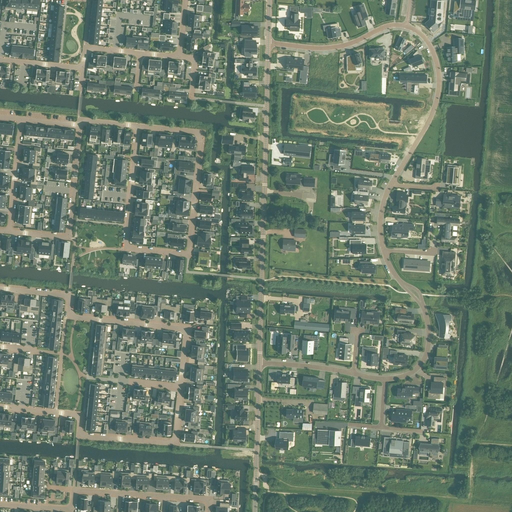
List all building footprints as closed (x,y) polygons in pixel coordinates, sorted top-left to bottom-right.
[(235,0),(235,14),(243,15),(243,12),(248,12),(248,10),(249,9),(250,7),(248,6),(248,4),(243,4),(243,0),(235,0)] [(388,0),(386,11),(394,13),(395,8),(395,4),(396,4),(395,4),(395,0),(388,0)] [(430,0),(429,19),(425,23),(433,33),(439,28),(442,22),(444,1),(433,0),(430,0)] [(454,7),(453,15),(461,16),(462,16),(470,17),(470,9),(475,10),(476,9),(474,9),(475,1),(476,1),(470,0),(461,0),(461,2),(456,1),(455,7),(454,7)] [(358,27),(366,24),(364,18),(368,17),(363,4),(356,7),(358,13),(354,14),(358,27)] [(287,19),(286,28),(290,28),(290,31),(294,31),(294,28),(300,28),(300,20),(298,20),(298,14),(291,13),(291,19),(287,19)] [(331,28),(327,29),(327,31),(328,38),(338,36),(341,36),(341,34),(340,28),(338,29),(337,23),(330,25),(331,28)] [(245,26),(244,35),(256,35),(257,27),(245,26)] [(401,37),(395,49),(401,52),(406,40),(401,37)] [(187,41),(187,45),(186,49),(193,50),(193,43),(196,44),(196,39),(188,38),(187,41)] [(447,53),(447,54),(448,54),(448,56),(447,56),(448,56),(448,62),(457,61),(456,53),(461,53),(464,53),(463,45),(463,39),(453,39),(454,47),(447,48),(447,53)] [(245,41),(244,49),(245,49),(245,55),(250,55),(250,53),(256,54),(256,48),(254,48),(254,45),(255,45),(255,41),(245,41)] [(406,50),(408,53),(414,48),(412,45),(406,50)] [(369,50),(369,58),(374,58),(374,59),(381,59),(381,58),(382,58),(382,61),(386,61),(386,52),(384,52),(384,50),(383,50),(383,49),(379,49),(374,49),(374,50),(369,50)] [(414,58),(410,60),(413,67),(417,65),(419,68),(424,68),(422,63),(424,63),(421,55),(419,56),(417,51),(413,55),(414,58)] [(353,58),(347,60),(347,68),(362,68),(362,62),(358,53),(352,55),(353,58)] [(92,68),(99,68),(100,56),(94,55),(93,63),(89,62),(88,69),(92,69),(92,68)] [(287,66),(287,67),(288,67),(288,69),(294,70),(294,67),(298,68),(298,69),(301,69),(303,70),(302,76),(307,77),(308,67),(303,66),(304,60),(297,59),(297,58),(297,60),(289,59),(288,66),(287,66)] [(215,66),(216,60),(202,59),(201,62),(202,62),(202,65),(209,66),(209,69),(215,70),(216,66),(215,66)] [(159,76),(163,76),(164,70),(160,69),(161,61),(155,60),(154,73),(159,74),(159,76)] [(252,61),(246,61),(246,67),(244,67),(244,75),(256,75),(256,68),(252,68),(252,61)] [(175,62),(173,75),(179,76),(179,78),(183,78),(184,72),(180,72),(181,63),(179,63),(179,62),(176,62),(175,62)] [(8,79),(8,81),(11,82),(12,75),(9,75),(9,68),(3,67),(2,79),(8,79)] [(35,81),(42,82),(43,70),(40,70),(40,69),(36,68),(35,78),(32,77),(31,84),(35,84),(35,81)] [(52,80),(49,79),(49,71),(43,70),(42,82),(48,83),(48,86),(49,86),(51,86),(52,80)] [(55,80),(52,80),(51,86),(55,86),(55,84),(61,85),(63,72),(56,71),(55,80)] [(68,72),(64,71),(64,72),(63,72),(61,85),(68,86),(68,89),(71,89),(72,82),(68,81),(69,73),(68,72)] [(200,76),(199,83),(212,84),(211,83),(212,78),(215,78),(215,74),(209,73),(208,77),(200,76)] [(401,73),(401,81),(415,81),(415,85),(412,84),(411,92),(418,92),(419,85),(416,85),(416,81),(423,82),(423,76),(428,76),(428,74),(401,73)] [(449,84),(448,95),(457,95),(458,80),(467,81),(467,74),(452,73),(451,79),(451,82),(449,82),(449,84)] [(92,90),(92,91),(99,92),(99,91),(104,91),(105,81),(99,80),(99,84),(87,83),(86,89),(92,90)] [(119,94),(125,95),(126,94),(131,94),(132,87),(121,86),(121,83),(114,82),(113,92),(119,93),(119,94)] [(244,82),(243,92),(246,92),(246,96),(255,96),(255,87),(249,87),(249,82),(244,82)] [(211,90),(212,84),(199,83),(199,86),(198,86),(197,89),(207,90),(206,93),(213,94),(213,90),(211,90)] [(142,88),(141,95),(147,96),(147,97),(153,97),(153,96),(159,97),(160,90),(163,91),(164,87),(162,87),(157,86),(154,86),(153,89),(142,88)] [(169,88),(168,98),(174,98),(174,99),(180,100),(180,99),(186,100),(187,93),(175,92),(176,88),(169,88)] [(244,109),(243,120),(246,120),(245,121),(250,121),(253,121),(254,117),(254,116),(254,113),(251,113),(252,110),(244,109)] [(95,143),(99,143),(99,137),(96,137),(97,127),(91,127),(90,133),(89,132),(89,137),(90,137),(89,141),(96,141),(95,143)] [(111,146),(112,138),(108,138),(109,130),(102,129),(101,143),(107,144),(107,145),(111,146)] [(123,146),(123,140),(120,140),(121,130),(114,129),(113,144),(119,144),(119,146),(123,146)] [(150,146),(150,147),(153,148),(154,142),(151,141),(151,134),(143,133),(142,145),(150,146)] [(158,147),(164,148),(166,135),(159,134),(158,142),(155,141),(154,148),(158,148),(158,147)] [(175,143),(171,143),(172,136),(171,136),(171,135),(166,134),(166,135),(164,148),(170,149),(170,152),(174,152),(175,143)] [(175,147),(185,148),(187,136),(186,136),(186,135),(182,135),(182,136),(180,136),(179,144),(176,143),(175,147)] [(233,136),(222,135),(222,142),(232,144),(233,136)] [(185,150),(196,151),(196,146),(193,146),(194,137),(187,136),(185,148),(185,150)] [(0,155),(10,157),(10,151),(2,150),(3,147),(0,146),(0,155)] [(228,153),(235,153),(234,156),(240,156),(241,154),(244,154),(245,146),(241,146),(240,147),(229,146),(228,152),(228,153)] [(307,147),(298,146),(297,147),(286,146),(286,155),(295,155),(295,153),(307,155),(307,147)] [(23,156),(37,157),(37,151),(40,151),(40,148),(34,147),(34,150),(24,149),(23,156)] [(331,159),(330,165),(334,166),(333,169),(340,170),(341,163),(344,164),(344,159),(345,159),(346,155),(345,155),(345,151),(335,150),(335,155),(334,160),(331,159)] [(370,153),(369,161),(370,161),(379,162),(380,162),(390,163),(391,157),(389,157),(389,155),(391,156),(391,155),(390,155),(381,154),(380,154),(370,153)] [(0,155),(0,162),(9,163),(10,157),(0,155)] [(23,156),(23,162),(32,163),(32,166),(36,166),(38,166),(39,167),(40,163),(36,163),(37,157),(23,156)] [(126,167),(127,160),(117,159),(117,158),(118,156),(113,156),(112,159),(114,159),(113,165),(113,166),(126,167)] [(157,158),(151,157),(151,160),(141,159),(141,166),(152,167),(153,161),(157,161),(157,158)] [(416,164),(416,167),(418,167),(417,171),(421,172),(421,179),(428,180),(429,172),(430,173),(431,165),(426,164),(426,160),(418,159),(417,164),(416,164)] [(0,162),(0,171),(0,172),(1,168),(8,169),(9,163),(0,162)] [(179,162),(178,170),(183,171),(188,172),(188,171),(192,172),(193,163),(179,162)] [(113,166),(113,165),(112,172),(113,172),(125,173),(126,167),(113,166)] [(446,172),(446,177),(447,176),(448,176),(448,179),(449,179),(452,180),(451,184),(450,184),(450,185),(457,185),(456,185),(456,183),(456,179),(458,179),(458,178),(458,176),(458,172),(460,172),(461,168),(453,167),(453,165),(452,165),(448,165),(448,172),(446,172)] [(23,174),(36,176),(37,170),(38,170),(38,166),(36,166),(32,166),(32,169),(23,168),(23,174)] [(239,176),(239,180),(247,181),(248,176),(247,176),(247,174),(253,175),(253,167),(241,166),(241,174),(241,176),(239,176)] [(140,178),(152,179),(152,173),(154,173),(154,169),(148,169),(148,172),(141,171),(140,177),(140,178)] [(0,181),(8,182),(9,176),(0,175),(0,174),(0,172),(0,171),(0,181)] [(211,174),(204,173),(203,184),(206,184),(206,188),(212,188),(213,182),(210,182),(211,174)] [(300,178),(300,174),(287,173),(286,183),(299,184),(300,182),(304,182),(304,179),(300,178)] [(36,185),(37,185),(38,185),(38,182),(36,181),(36,176),(23,174),(22,174),(22,180),(31,181),(30,184),(36,185)] [(176,185),(189,187),(190,180),(182,179),(183,175),(175,174),(174,179),(177,179),(176,185)] [(139,183),(147,184),(147,188),(153,188),(153,185),(151,185),(152,179),(140,178),(140,177),(139,177),(139,183)] [(304,179),(304,182),(304,186),(314,186),(315,178),(304,178),(304,179)] [(358,191),(358,192),(368,193),(368,192),(367,192),(368,189),(369,189),(371,189),(372,181),(368,181),(369,180),(367,180),(367,181),(360,180),(359,184),(359,188),(358,191)] [(33,188),(36,188),(36,185),(30,184),(30,187),(20,186),(20,193),(32,194),(33,188)] [(172,195),(180,196),(181,192),(189,193),(189,187),(176,185),(176,191),(173,191),(172,195)] [(239,186),(239,192),(242,192),(241,200),(252,200),(253,191),(246,191),(246,186),(239,186)] [(149,198),(150,192),(152,192),(153,188),(147,188),(146,191),(137,190),(136,197),(149,198)] [(356,199),(355,204),(363,204),(363,205),(364,205),(364,204),(367,205),(368,196),(367,196),(367,193),(368,193),(358,192),(358,195),(356,195),(356,199)] [(33,194),(32,194),(20,193),(19,199),(29,200),(28,203),(35,203),(35,200),(33,200),(33,194)] [(436,205),(455,207),(456,195),(444,194),(444,199),(437,198),(436,205)] [(393,212),(405,213),(406,206),(405,206),(405,202),(408,202),(407,202),(408,196),(396,195),(396,196),(397,196),(396,200),(396,201),(398,201),(397,206),(394,205),(394,206),(394,212),(393,212)] [(173,207),(188,209),(189,202),(178,200),(178,196),(173,196),(173,200),(174,200),(173,207)] [(145,203),(136,202),(136,208),(149,210),(150,204),(153,204),(154,201),(145,200),(145,203)] [(32,212),(32,207),(34,207),(35,203),(28,203),(28,206),(19,205),(19,211),(32,212)] [(215,207),(212,207),(212,206),(200,205),(199,213),(211,214),(212,213),(214,213),(215,213),(215,207)] [(252,218),(252,210),(247,210),(247,205),(241,205),(241,209),(240,209),(240,210),(238,210),(238,211),(240,211),(240,218),(252,218)] [(176,218),(176,214),(187,216),(188,209),(173,207),(173,214),(168,213),(168,218),(176,218)] [(143,219),(147,219),(150,219),(150,216),(148,216),(149,210),(136,208),(135,208),(135,215),(144,216),(143,219)] [(352,211),(352,223),(364,223),(364,220),(365,220),(365,212),(358,212),(358,211),(352,211)] [(32,224),(30,224),(31,218),(18,217),(17,223),(25,224),(25,227),(31,228),(32,224)] [(214,223),(218,223),(219,219),(217,219),(207,218),(202,217),(202,221),(200,221),(199,222),(198,226),(199,226),(199,228),(205,229),(209,230),(209,229),(210,229),(210,222),(214,223)] [(442,236),(442,241),(457,242),(457,237),(452,236),(452,232),(453,232),(453,230),(452,230),(453,225),(459,225),(459,220),(460,220),(459,220),(438,218),(437,218),(438,218),(437,224),(444,225),(443,236),(442,236)] [(179,224),(178,224),(178,220),(171,219),(170,226),(172,226),(172,231),(184,232),(185,229),(186,229),(186,225),(179,224)] [(237,229),(239,229),(239,234),(251,234),(252,226),(248,226),(248,222),(237,222),(237,229)] [(352,223),(352,234),(357,234),(357,233),(365,233),(365,226),(364,226),(364,223),(352,223)] [(393,226),(392,234),(394,235),(395,235),(397,235),(397,236),(401,237),(401,235),(408,236),(408,230),(413,230),(414,225),(402,224),(402,227),(393,226)] [(295,229),(294,237),(306,238),(306,230),(295,229)] [(197,246),(209,247),(210,236),(213,236),(214,232),(203,231),(202,234),(201,234),(201,237),(198,237),(197,246)] [(183,239),(180,239),(180,235),(168,234),(167,240),(171,240),(170,245),(182,247),(183,239)] [(3,238),(2,249),(9,250),(8,255),(12,255),(13,248),(9,247),(10,246),(10,243),(10,239),(3,238)] [(13,251),(23,252),(24,240),(18,240),(17,246),(14,245),(13,251)] [(24,240),(23,252),(34,254),(35,248),(30,247),(31,241),(29,241),(29,240),(25,240),(25,241),(24,240)] [(240,253),(251,253),(251,246),(248,246),(248,240),(241,240),(241,246),(240,246),(240,253)] [(288,250),(288,251),(296,251),(296,241),(284,240),(283,250),(288,250)] [(350,240),(350,244),(353,244),(353,253),(366,253),(366,244),(358,244),(358,240),(350,240)] [(39,247),(36,247),(35,258),(39,258),(39,254),(44,255),(45,243),(45,242),(42,242),(39,242),(39,247)] [(58,245),(57,256),(64,256),(64,254),(68,254),(69,249),(69,243),(66,243),(62,242),(61,245),(58,245)] [(48,243),(46,243),(45,243),(44,255),(49,255),(48,259),(52,259),(54,248),(51,248),(51,243),(48,243)] [(199,252),(198,264),(207,265),(208,253),(210,254),(210,250),(201,249),(200,252),(199,252)] [(443,261),(443,263),(442,263),(442,265),(442,268),(446,269),(446,270),(446,274),(446,275),(453,276),(453,269),(453,268),(454,268),(454,266),(453,266),(454,262),(455,262),(455,255),(456,255),(456,252),(449,252),(449,256),(443,255),(443,261)] [(134,266),(137,266),(138,260),(135,259),(135,256),(131,256),(131,255),(128,255),(128,254),(127,255),(123,255),(123,259),(123,260),(123,262),(123,264),(127,265),(128,263),(134,263),(134,266)] [(152,268),(154,257),(146,257),(145,261),(141,260),(140,267),(152,268)] [(162,258),(154,257),(152,268),(165,269),(165,263),(161,262),(162,258)] [(246,261),(246,258),(235,258),(235,264),(239,264),(239,268),(249,269),(249,267),(250,267),(250,263),(249,263),(250,261),(246,261)] [(174,273),(182,274),(184,259),(184,260),(176,259),(176,261),(172,261),(167,260),(166,268),(175,269),(175,272),(174,273)] [(404,260),(403,269),(425,270),(426,261),(404,260)] [(375,265),(372,265),(372,262),(370,262),(360,261),(360,265),(362,265),(362,273),(375,273),(375,265)] [(12,309),(17,309),(17,303),(13,303),(14,295),(8,295),(6,308),(13,308),(12,309)] [(91,304),(96,305),(95,311),(100,311),(102,299),(97,299),(97,296),(92,296),(92,299),(92,300),(91,304)] [(247,301),(247,296),(241,296),(240,300),(237,299),(236,307),(249,307),(249,301),(247,301)] [(111,306),(112,298),(107,297),(107,300),(102,299),(100,311),(106,312),(107,306),(111,306)] [(21,313),(24,313),(24,312),(29,312),(30,299),(25,298),(24,300),(24,305),(20,304),(19,313),(21,313)] [(89,299),(78,298),(77,311),(84,312),(85,305),(91,305),(91,304),(92,300),(92,299),(89,299)] [(39,306),(35,306),(36,301),(36,300),(30,299),(29,312),(34,313),(34,314),(38,315),(39,306)] [(112,301),(112,307),(117,308),(116,315),(122,316),(123,305),(117,305),(118,302),(112,301)] [(129,309),(134,310),(134,302),(130,302),(130,304),(123,303),(123,305),(122,316),(129,316),(129,309)] [(160,306),(160,311),(164,312),(164,318),(169,318),(170,306),(171,306),(171,305),(165,305),(166,303),(161,303),(160,306)] [(285,312),(294,313),(294,311),(295,306),(295,303),(292,303),(292,305),(281,304),(280,313),(285,314),(285,312)] [(142,304),(139,304),(138,310),(141,310),(141,317),(147,318),(148,305),(142,305),(142,304)] [(180,305),(176,304),(175,307),(171,306),(170,306),(169,318),(175,319),(175,313),(180,313),(180,305)] [(157,306),(154,306),(148,305),(147,318),(153,319),(154,312),(157,312),(157,311),(157,306),(158,306),(157,306)] [(240,317),(246,318),(246,313),(249,313),(249,307),(236,307),(236,314),(240,314),(240,317)] [(182,314),(186,314),(185,321),(185,322),(190,322),(192,322),(194,309),(183,308),(182,314)] [(335,320),(350,321),(350,318),(355,318),(356,309),(350,308),(350,310),(349,310),(349,311),(335,310),(335,320)] [(399,311),(398,311),(396,310),(395,316),(399,316),(398,322),(400,322),(412,324),(413,322),(413,316),(411,316),(411,315),(408,315),(406,315),(407,309),(400,308),(399,311)] [(377,320),(378,313),(363,311),(362,321),(366,321),(366,323),(367,323),(369,323),(369,324),(370,322),(373,322),(373,320),(377,320)] [(213,320),(212,320),(213,313),(200,312),(199,319),(206,320),(206,324),(213,325),(213,320)] [(451,321),(451,315),(435,314),(438,321),(438,322),(439,324),(439,326),(441,326),(440,333),(439,337),(449,338),(450,334),(448,334),(448,331),(447,331),(448,321),(451,321)] [(331,331),(331,324),(294,321),(294,328),(331,331)] [(230,323),(230,329),(234,329),(233,340),(247,341),(247,331),(239,331),(239,330),(240,330),(240,324),(230,323)] [(202,327),(201,331),(195,331),(194,338),(207,339),(208,328),(202,327)] [(121,342),(121,341),(127,341),(128,329),(129,329),(122,328),(122,336),(118,335),(118,342),(121,342)] [(134,330),(129,329),(128,329),(127,341),(133,342),(133,343),(136,343),(137,337),(134,337),(134,330)] [(411,334),(410,334),(408,334),(408,333),(408,334),(405,333),(406,330),(397,329),(397,334),(398,334),(398,341),(403,342),(403,344),(410,344),(410,342),(414,343),(415,336),(413,335),(413,334),(411,334)] [(147,331),(141,331),(141,338),(138,337),(137,344),(140,344),(140,343),(146,343),(147,331)] [(147,331),(146,343),(152,344),(152,345),(155,345),(156,339),(152,339),(153,332),(147,331)] [(168,334),(163,333),(162,340),(159,340),(158,346),(161,346),(162,345),(167,346),(169,334),(168,334)] [(173,346),(173,347),(177,348),(178,342),(174,341),(175,334),(168,333),(168,334),(169,334),(167,346),(173,346)] [(278,342),(278,352),(287,353),(287,348),(294,348),(294,345),(295,335),(288,334),(288,337),(278,337),(278,342)] [(303,352),(312,352),(313,350),(317,350),(318,336),(305,335),(304,340),(303,352)] [(340,338),(339,349),(342,349),(342,359),(350,359),(351,345),(348,344),(343,344),(343,338),(340,338)] [(191,349),(191,352),(204,353),(208,353),(209,347),(205,347),(206,344),(199,343),(199,346),(191,345),(191,349)] [(245,346),(237,345),(236,351),(237,351),(237,360),(248,361),(248,349),(245,349),(245,346)] [(362,347),(362,350),(368,351),(368,356),(367,363),(371,364),(377,365),(378,354),(377,354),(373,354),(373,353),(373,348),(362,347)] [(438,348),(438,351),(437,351),(437,356),(437,357),(436,357),(436,360),(435,360),(434,368),(443,369),(444,364),(447,364),(447,358),(447,356),(448,348),(438,347),(438,348)] [(390,357),(389,363),(394,363),(393,364),(398,365),(398,364),(407,365),(408,356),(397,355),(397,351),(390,350),(390,357)] [(204,359),(203,359),(204,353),(191,352),(191,358),(198,359),(197,362),(204,362),(204,359)] [(2,354),(1,366),(7,367),(7,368),(11,368),(12,362),(8,362),(8,355),(3,354),(2,354)] [(23,371),(24,358),(18,358),(18,364),(14,363),(13,372),(18,372),(18,371),(23,371)] [(33,365),(29,365),(30,359),(24,358),(23,371),(28,372),(28,373),(32,374),(33,365)] [(204,365),(198,365),(198,368),(191,368),(190,374),(203,375),(203,369),(204,369),(204,365)] [(234,369),(233,381),(247,381),(247,371),(239,371),(239,369),(234,369)] [(203,375),(190,374),(190,380),(197,381),(196,384),(202,384),(203,381),(202,381),(203,375)] [(294,385),(295,378),(290,378),(290,375),(286,375),(286,374),(285,374),(285,375),(284,375),(283,375),(283,374),(283,375),(278,374),(278,382),(278,383),(289,383),(289,385),(294,385)] [(302,385),(302,387),(302,386),(316,388),(324,389),(324,382),(325,382),(325,380),(324,380),(324,382),(318,381),(318,379),(318,378),(314,377),(313,377),(303,376),(304,376),(303,382),(304,382),(303,385),(302,385)] [(434,377),(434,383),(433,383),(433,384),(432,384),(431,391),(428,391),(429,392),(428,398),(436,398),(440,398),(440,393),(442,393),(442,387),(445,387),(446,378),(434,377)] [(334,388),(334,396),(345,397),(346,383),(338,382),(338,388),(334,388)] [(196,388),(189,387),(188,394),(188,393),(201,395),(201,388),(202,388),(202,385),(196,385),(196,388)] [(406,386),(405,389),(398,388),(397,397),(405,398),(405,397),(410,397),(410,393),(418,393),(419,387),(406,386)] [(356,393),(355,400),(362,401),(362,402),(369,403),(370,388),(361,387),(360,393),(356,393)] [(247,400),(247,389),(234,388),(234,399),(247,400)] [(129,402),(134,402),(134,401),(139,401),(139,400),(140,389),(134,389),(133,396),(130,395),(129,402)] [(144,401),(144,403),(147,403),(148,397),(145,397),(146,390),(140,389),(139,400),(144,401)] [(157,405),(157,404),(163,405),(164,393),(158,392),(157,399),(154,399),(154,405),(157,405)] [(174,401),(169,401),(170,394),(164,393),(163,405),(169,406),(169,407),(173,407),(174,401)] [(188,399),(195,400),(194,404),(200,404),(201,401),(200,401),(201,395),(188,393),(188,394),(188,399)] [(314,403),(313,413),(327,415),(328,404),(314,403)] [(194,407),(194,410),(186,409),(185,415),(198,416),(198,410),(199,410),(199,407),(194,407)] [(246,421),(246,412),(243,412),(243,407),(237,407),(236,412),(234,412),(234,420),(246,421)] [(429,408),(429,411),(427,411),(427,418),(429,418),(428,427),(434,428),(435,421),(433,420),(433,418),(439,419),(440,413),(442,413),(442,409),(429,408)] [(303,417),(303,409),(287,409),(287,417),(303,417)] [(401,409),(402,409),(402,412),(401,412),(399,412),(399,413),(392,413),(392,419),(396,419),(396,422),(403,422),(403,419),(411,420),(412,409),(401,409)] [(10,427),(10,428),(14,428),(15,422),(11,422),(12,415),(5,414),(4,427),(10,427)] [(184,421),(191,422),(191,425),(197,426),(197,423),(198,416),(185,415),(184,421)] [(33,431),(36,432),(36,425),(33,425),(34,418),(28,417),(27,430),(33,431)] [(49,420),(43,419),(42,426),(39,426),(38,432),(41,432),(47,432),(49,420)] [(131,425),(132,419),(127,419),(127,420),(121,420),(121,432),(127,432),(127,425),(131,425)] [(57,434),(57,428),(54,427),(55,420),(49,420),(47,432),(53,433),(54,433),(57,434)] [(62,427),(62,433),(65,433),(65,431),(72,432),(74,421),(66,420),(65,427),(62,427)] [(136,426),(139,426),(139,434),(145,435),(145,434),(144,434),(145,422),(139,422),(140,421),(136,420),(136,426)] [(145,422),(144,434),(145,434),(150,435),(151,428),(154,428),(154,422),(151,421),(151,423),(145,422)] [(157,424),(157,427),(160,428),(163,428),(163,435),(170,435),(171,422),(160,421),(160,422),(158,422),(157,424)] [(237,428),(237,431),(233,431),(233,441),(245,441),(245,435),(244,435),(244,428),(246,428),(237,428)] [(318,430),(317,441),(323,441),(323,442),(329,442),(329,443),(330,443),(330,444),(341,445),(341,432),(341,436),(330,435),(331,431),(318,431),(318,430)] [(196,442),(197,432),(191,431),(191,434),(184,433),(183,441),(196,442)] [(294,433),(285,432),(284,439),(279,439),(276,439),(276,449),(281,449),(281,450),(281,449),(283,449),(283,450),(283,449),(288,449),(288,441),(288,437),(293,437),(294,433)] [(351,439),(351,447),(355,447),(356,445),(360,446),(360,443),(364,443),(364,446),(369,447),(370,437),(364,437),(365,436),(364,436),(364,437),(362,437),(362,436),(362,437),(356,436),(356,439),(351,439)] [(437,457),(439,439),(432,438),(431,444),(420,443),(419,455),(428,456),(429,452),(431,452),(430,457),(437,457)] [(384,442),(383,452),(390,453),(389,454),(395,454),(396,453),(402,454),(402,453),(409,453),(410,442),(409,442),(403,442),(403,440),(403,441),(399,440),(397,440),(396,440),(391,439),(390,442),(384,442)] [(54,466),(54,474),(57,474),(56,483),(62,483),(63,469),(58,469),(58,467),(54,466)] [(63,469),(62,483),(68,483),(69,475),(72,475),(72,468),(69,468),(69,470),(63,469)] [(79,469),(79,476),(82,476),(81,483),(87,484),(88,471),(89,471),(89,470),(79,469)] [(88,471),(87,484),(93,484),(94,477),(97,477),(97,471),(94,470),(94,472),(89,471),(88,471)] [(97,471),(97,477),(100,477),(99,486),(105,486),(106,472),(101,472),(101,471),(100,471),(97,471)] [(106,472),(105,486),(111,486),(112,478),(115,478),(115,472),(116,472),(116,471),(112,471),(112,473),(106,472)] [(115,472),(115,478),(118,478),(118,486),(124,486),(124,473),(119,472),(116,472),(115,472)] [(124,473),(124,486),(129,487),(130,479),(133,479),(134,473),(134,472),(131,472),(130,472),(130,473),(124,473)] [(134,473),(133,479),(136,480),(136,488),(142,489),(142,475),(137,474),(137,473),(134,473)] [(142,475),(142,489),(148,489),(148,481),(151,481),(152,473),(148,473),(148,475),(142,475)] [(154,473),(153,481),(156,481),(156,489),(162,489),(163,475),(157,475),(157,474),(154,473)] [(163,475),(162,489),(168,489),(168,482),(171,482),(172,476),(163,475)] [(172,476),(171,482),(174,482),(174,491),(180,491),(181,477),(175,477),(175,476),(172,476)] [(181,477),(180,491),(186,492),(186,483),(189,483),(190,477),(186,477),(186,478),(181,477)] [(191,479),(190,485),(194,485),(193,492),(194,492),(194,493),(198,493),(198,492),(199,493),(200,479),(194,479),(191,479)] [(199,493),(205,493),(205,486),(208,486),(209,480),(206,480),(200,479),(199,493)] [(214,479),(214,486),(217,486),(216,493),(222,493),(223,480),(217,480),(214,479)] [(68,502),(69,492),(53,491),(53,502),(68,502)] [(79,504),(79,508),(80,508),(80,510),(87,511),(88,511),(89,511),(90,506),(87,506),(88,499),(80,498),(80,504),(79,504)] [(93,507),(92,511),(103,511),(104,501),(99,500),(98,500),(97,507),(93,507)] [(104,501),(103,511),(112,511),(113,508),(110,508),(110,501),(104,501)] [(121,508),(121,511),(130,511),(131,502),(125,501),(125,508),(121,508)] [(131,502),(130,511),(139,511),(140,509),(136,509),(137,502),(131,502)] [(216,507),(216,511),(223,511),(226,511),(227,508),(229,508),(229,503),(220,503),(219,507),(216,507)]
